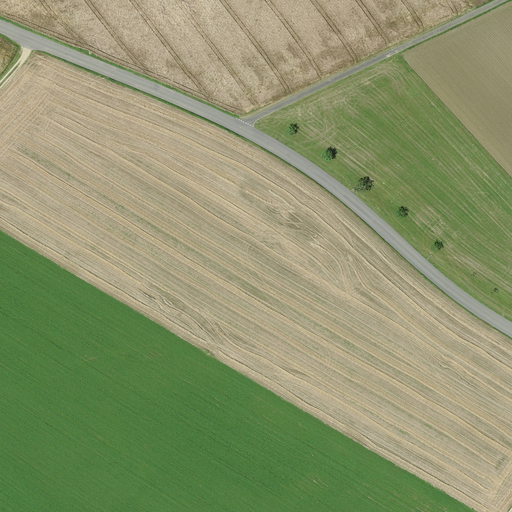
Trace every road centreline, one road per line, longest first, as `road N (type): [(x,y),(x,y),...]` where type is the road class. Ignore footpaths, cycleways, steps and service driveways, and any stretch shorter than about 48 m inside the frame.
road 1 (tertiary): [(511,330),(281,151),(0,26)]
road 2 (track): [(241,129),(501,0)]
